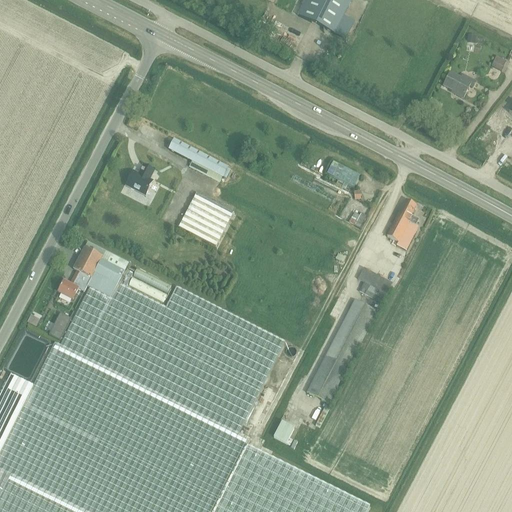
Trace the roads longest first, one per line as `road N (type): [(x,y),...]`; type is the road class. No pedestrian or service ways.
road 1 (tertiary): [(511,216),(160,33)]
road 2 (unclassified): [(511,194),(169,17)]
road 3 (tertiary): [(0,343),(160,33)]
